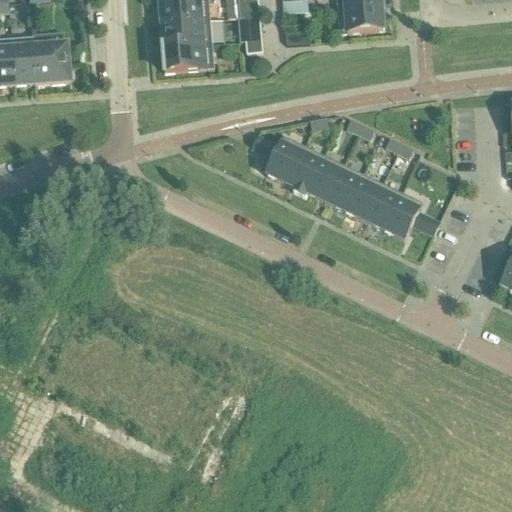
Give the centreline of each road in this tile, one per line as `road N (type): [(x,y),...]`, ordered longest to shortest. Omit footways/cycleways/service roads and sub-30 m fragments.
road 1 (residential): [(124,154),(139,190),(430,328)]
road 2 (residential): [(112,0),(124,154)]
road 3 (residential): [(492,213),(430,328)]
road 4 (residential): [(124,154),(0,192)]
